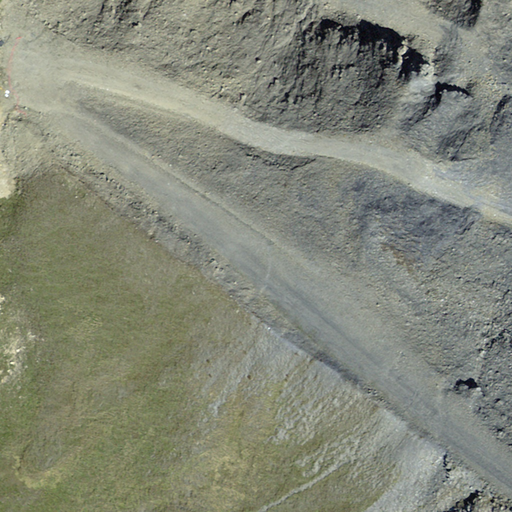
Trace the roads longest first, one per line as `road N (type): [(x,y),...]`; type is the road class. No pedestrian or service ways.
road 1 (track): [(30,92),(190,210),(511,476)]
road 2 (track): [(511,214),(365,154),(262,136),(77,71),(34,72),(30,92)]
road 3 (track): [(349,0),(511,92)]
